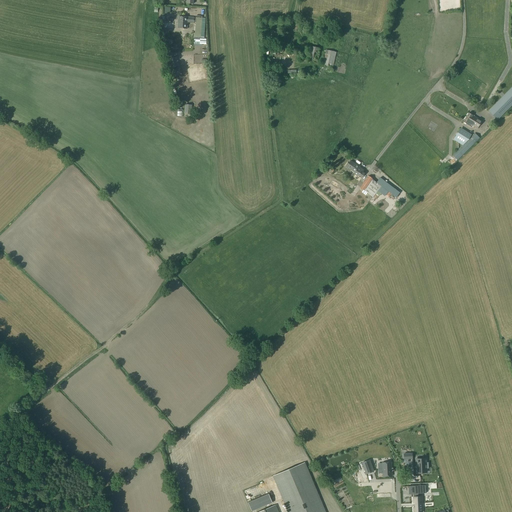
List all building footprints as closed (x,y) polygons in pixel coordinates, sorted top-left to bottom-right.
[(178,16),(177,28),(187,29),(188,23),(194,23),(194,18),(194,17),(178,16)] [(196,22),(194,37),(201,38),(202,18),(196,18),(194,18),(194,22),(196,22)] [(272,31),(270,41),(282,43),(283,35),(278,34),(278,33),(272,31)] [(274,46),(273,54),(275,55),(276,51),(283,52),(284,47),(274,46)] [(309,55),(308,56),(318,58),(318,57),(319,57),(321,49),(310,46),(308,55),(309,55)] [(326,50),(322,69),(327,71),(328,67),(333,68),(337,52),(326,50)] [(179,66),(177,57),(170,59),(173,68),(179,66)] [(174,77),(182,75),(180,67),(172,70),(174,77)] [(499,117),(511,103),(511,89),(492,110),(499,117)] [(185,105),(184,114),(191,115),(192,105),(185,105)] [(463,122),(464,122),(471,127),(472,126),(477,129),(482,121),(468,113),(463,122)] [(471,136),(460,129),(453,140),(462,145),(471,136)] [(479,138),(474,134),(453,156),(458,160),(479,138)] [(341,150),(335,157),(341,162),(347,155),(341,150)] [(351,160),(346,167),(361,178),(365,173),(363,172),(364,170),(351,160)] [(369,176),(360,188),(373,197),(378,190),(385,195),(388,191),(389,192),(386,196),(388,198),(391,194),(396,198),(400,193),(380,178),(377,182),(369,176)] [(412,454),(404,454),(404,460),(406,466),(412,466),(412,454)] [(418,469),(416,469),(417,473),(427,473),(426,469),(428,469),(428,463),(425,463),(425,460),(417,460),(418,469)] [(371,461),(364,463),(368,475),(375,472),(371,461)] [(288,511),(325,511),(305,463),(273,476),(288,511)] [(382,469),(378,469),(378,474),(382,474),(383,477),(392,477),(392,463),(382,464),(382,469)] [(358,498),(388,494),(387,483),(357,487),(358,498)] [(258,484),(242,490),(244,495),(248,493),(250,497),(256,494),(255,492),(261,489),(258,484)] [(419,486),(408,486),(409,494),(413,494),(413,497),(412,497),(413,511),(421,511),(421,497),(418,497),(418,494),(420,494),(419,486)] [(441,490),(429,493),(430,499),(442,496),(441,490)] [(248,502),(252,511),(272,503),(268,494),(248,502)] [(440,497),(428,501),(430,506),(436,504),(437,507),(443,505),(440,497)]
